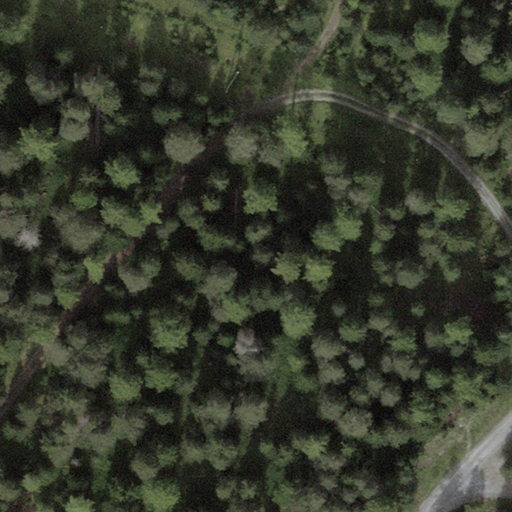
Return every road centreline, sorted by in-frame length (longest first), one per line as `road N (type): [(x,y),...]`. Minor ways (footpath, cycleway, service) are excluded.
road 1 (track): [(284,95),(198,154),(0,409)]
road 2 (track): [(511,240),(479,185),(434,139),(328,95),(284,95)]
